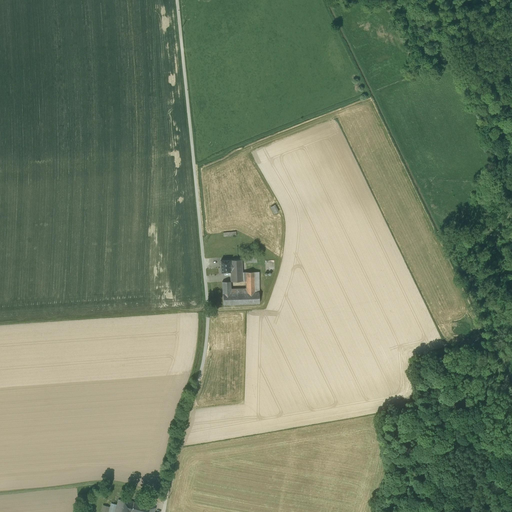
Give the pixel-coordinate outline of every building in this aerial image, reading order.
[(220,261),(221,273),(225,272),(230,272),(230,260),(220,261)] [(230,282),(243,281),(243,272),(242,272),(241,260),(230,260),(230,272),(230,275),(230,282)] [(259,272),(246,272),(247,281),(247,289),(247,293),(235,293),(235,305),(259,304),(259,292),(259,272)] [(231,290),(230,282),(222,282),(223,305),(232,305),(231,293),(231,290)] [(247,293),(247,289),(231,290),(231,293),(232,305),(235,305),(235,293),(247,293)] [(118,500),(117,505),(114,511),(120,511),(123,501),(118,500)] [(127,502),(123,501),(120,511),(131,511),(134,502),(127,500),(127,502)] [(131,511),(132,511),(147,511),(149,506),(134,502),(131,511)]
